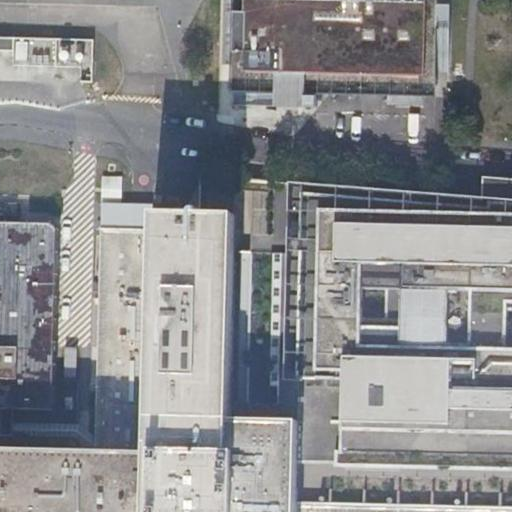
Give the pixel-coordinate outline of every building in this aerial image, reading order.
[(435,70),(436,0),(234,0),(232,87),(315,89),(434,92),(435,70)] [(450,0),(436,0),(435,70),(448,70),(450,0)] [(0,33),(0,45),(14,46),(14,63),(82,65),(82,79),(93,79),(94,37),(0,33)] [(315,89),(232,87),(231,99),(314,101),(315,89)] [(254,247),(270,247),(271,178),(249,177),(202,171),(201,212),(230,212),(230,187),(249,188),(254,187),(254,247)] [(511,175),(484,173),(484,196),(511,199),(511,175)] [(511,199),(484,196),(271,178),(270,247),(254,247),(248,247),(242,246),(240,396),(293,394),(291,500),(511,504),(511,199)] [(146,229),(96,227),(93,434),(92,450),(90,511),(290,511),(291,500),(293,394),(240,396),(227,396),(230,212),(201,212),(148,210),(146,229)] [(0,219),(0,448),(7,449),(7,432),(8,422),(8,409),(51,410),(55,229),(47,221),(0,219)] [(73,434),(92,450),(93,434),(82,424),(8,422),(7,432),(73,434)] [(90,511),(92,450),(7,449),(0,448),(0,511),(90,511)] [(511,511),(511,504),(291,500),(290,511),(511,511)]
